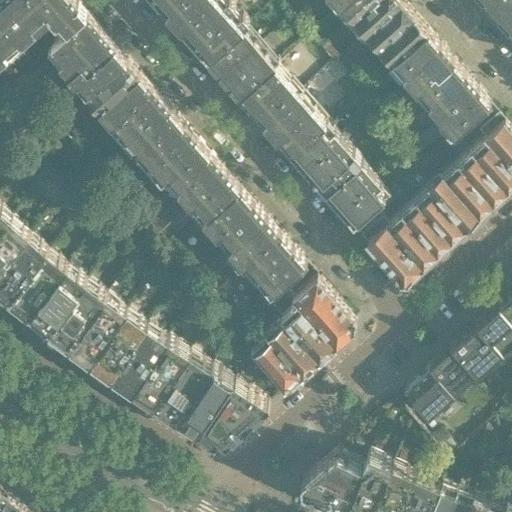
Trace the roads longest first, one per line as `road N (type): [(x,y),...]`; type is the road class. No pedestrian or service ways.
road 1 (residential): [(116,0),(402,319)]
road 2 (residential): [(228,477),(64,373),(0,319)]
road 3 (residential): [(228,477),(402,319)]
road 4 (residential): [(402,319),(511,220)]
road 5 (tertiary): [(0,383),(113,464)]
road 6 (residential): [(0,444),(62,486),(113,464)]
